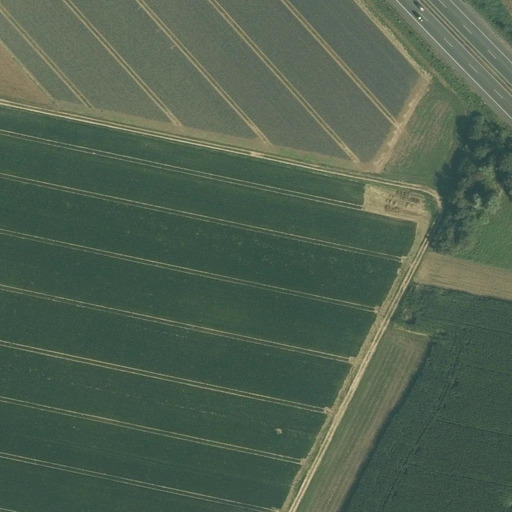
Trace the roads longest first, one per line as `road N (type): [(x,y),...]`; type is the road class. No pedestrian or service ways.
road 1 (track): [(0,104),(431,191),(438,199),(439,214),(295,511)]
road 2 (motorway): [(408,0),(511,105)]
